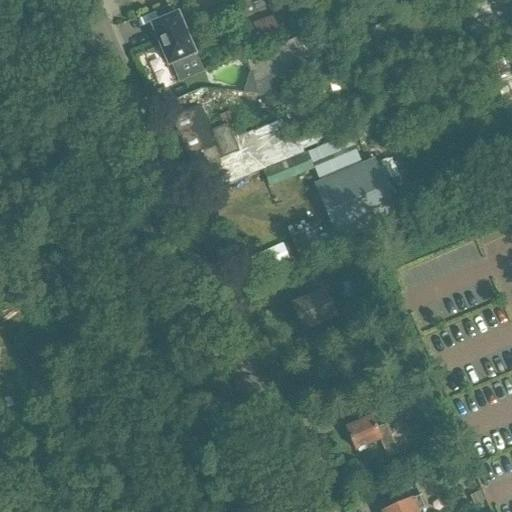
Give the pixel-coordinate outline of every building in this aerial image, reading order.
[(284,23),(289,37),(325,24),(320,10),(284,23)] [(199,57),(180,12),(152,25),(169,69),(199,57)] [(254,24),(262,47),(287,38),(278,15),(254,24)] [(254,49),(261,46),(259,41),(252,43),(254,49)] [(205,194),(297,157),(282,121),(234,139),(229,125),(212,132),(201,106),(171,117),(205,194)] [(349,137),(309,154),(319,179),(359,162),(349,137)] [(306,155),(264,172),(270,186),(312,168),(306,155)] [(339,242),(399,217),(375,161),(316,186),(339,242)] [(321,294),(313,278),(301,283),(309,301),(292,308),(304,334),(335,320),(323,293),(321,294)] [(358,383),(363,395),(379,389),(374,377),(358,383)] [(377,429),(373,419),(345,431),(355,453),(380,442),(387,460),(398,455),(386,426),(377,429)] [(481,492),(470,496),(475,506),(485,501),(481,492)] [(420,511),(425,510),(419,497),(384,511),(420,511)]
